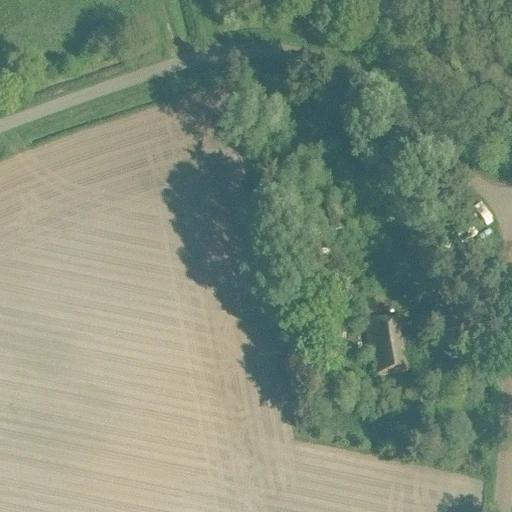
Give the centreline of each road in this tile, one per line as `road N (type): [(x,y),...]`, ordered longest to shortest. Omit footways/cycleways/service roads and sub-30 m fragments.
road 1 (unclassified): [(0,127),(224,52),(301,54),(380,92),(460,174),(511,204)]
road 2 (tertiary): [(511,331),(499,511)]
